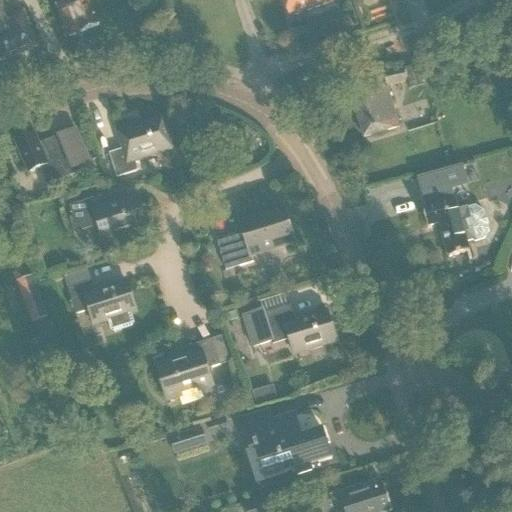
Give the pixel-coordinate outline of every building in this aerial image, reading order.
[(0,0),(0,58),(1,62),(39,47),(24,10),(11,15),(5,0),(0,0)] [(55,0),(57,5),(56,5),(69,37),(81,33),(81,34),(99,26),(88,0),(55,0)] [(282,0),(289,18),(335,2),(334,0),(282,0)] [(409,89),(424,85),(417,65),(383,75),(385,83),(390,82),(391,86),(407,81),(409,89)] [(357,90),(374,86),(372,78),(355,82),(357,90)] [(364,138),(399,128),(387,87),(352,97),(364,138)] [(160,152),(172,148),(163,119),(137,127),(136,125),(118,131),(124,149),(110,154),(117,179),(139,171),(135,160),(139,158),(140,160),(161,154),(160,152)] [(29,173),(41,168),(48,185),(84,170),(83,167),(93,162),(79,130),(51,141),(52,143),(40,147),(35,134),(15,143),(29,173)] [(462,168),(418,180),(423,197),(424,197),(427,208),(423,209),(428,228),(439,225),(448,257),(469,252),(467,244),(482,240),(486,233),(480,211),(473,207),(458,211),(457,205),(455,197),(452,189),(466,185),(462,168)] [(100,196),(69,206),(78,233),(98,226),(102,239),(116,234),(117,237),(132,233),(131,229),(145,225),(137,200),(105,210),(100,196)] [(243,233),(230,237),(218,240),(227,271),(253,263),(251,255),(294,242),(284,211),(241,224),(243,233)] [(32,319),(45,314),(30,275),(18,280),(32,319)] [(137,313),(136,310),(128,285),(96,296),(91,281),(67,289),(76,315),(88,311),(94,328),(108,323),(110,331),(114,330),(115,333),(132,327),(131,324),(135,323),(132,315),(137,313)] [(272,345),(273,346),(289,341),(293,353),(307,348),(309,352),(323,347),(322,344),(336,339),(329,315),(296,325),(291,307),(265,315),(264,310),(243,317),(254,351),(272,345)] [(237,312),(225,315),(228,323),(239,320),(237,312)] [(207,370),(220,366),(212,340),(186,348),(189,356),(184,357),(185,361),(158,369),(167,398),(178,395),(183,410),(205,403),(200,388),(211,384),(207,370)] [(241,398),(233,400),(237,412),(245,409),(241,398)] [(330,443),(327,444),(323,430),(312,434),(311,431),(310,431),(311,434),(301,437),(294,416),(272,423),(269,413),(271,413),(270,411),(240,421),(249,448),(255,446),(258,455),(261,468),(266,481),(296,472),(298,477),(312,472),(311,467),(332,460),(327,445),(330,444),(330,443)] [(462,490),(472,486),(465,470),(456,474),(462,490)] [(345,511),(388,511),(392,511),(385,487),(365,493),(363,486),(328,497),(327,493),(295,503),(298,511),(344,511),(345,511)] [(247,511),(278,511),(274,498),(246,507),(247,511)]
